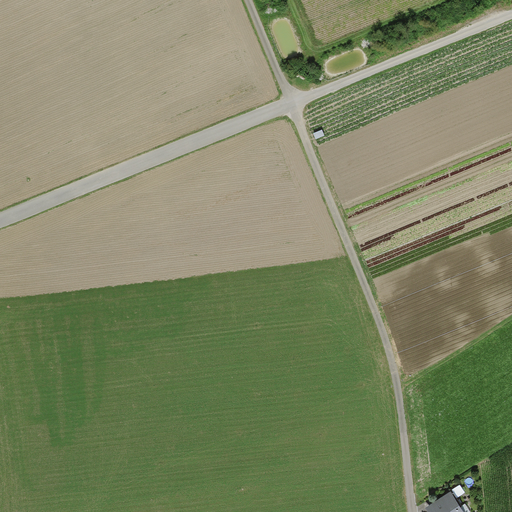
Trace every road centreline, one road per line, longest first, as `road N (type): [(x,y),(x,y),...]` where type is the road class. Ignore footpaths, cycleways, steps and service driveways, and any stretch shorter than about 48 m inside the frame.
road 1 (track): [(291,105),(392,370),(407,495)]
road 2 (track): [(0,222),(291,105)]
road 3 (track): [(291,105),(511,14)]
